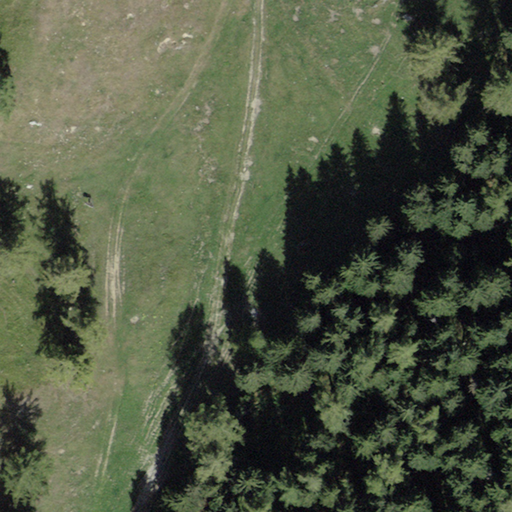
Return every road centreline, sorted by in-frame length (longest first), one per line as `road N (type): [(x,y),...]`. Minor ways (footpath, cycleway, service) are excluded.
road 1 (track): [(227,0),(205,57),(128,174),(106,276),(117,378),(101,461),(81,511)]
road 2 (track): [(257,0),(207,357),(136,511)]
